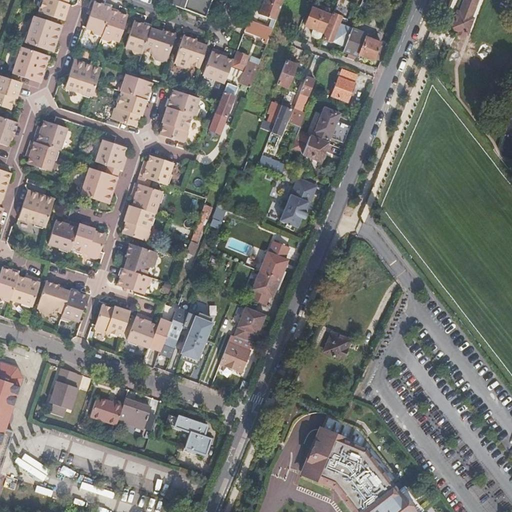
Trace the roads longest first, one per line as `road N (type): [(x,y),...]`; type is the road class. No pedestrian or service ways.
road 1 (residential): [(249,419),(390,80)]
road 2 (residential): [(74,359),(142,142)]
road 3 (residential): [(249,419),(74,359)]
road 4 (residential): [(33,103),(0,243)]
road 5 (residential): [(133,0),(214,30),(235,20),(243,0)]
